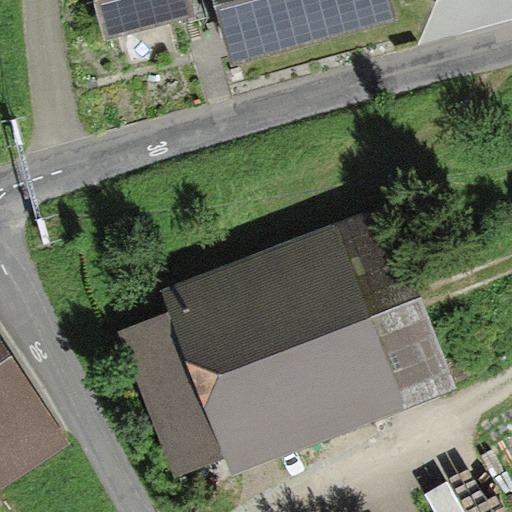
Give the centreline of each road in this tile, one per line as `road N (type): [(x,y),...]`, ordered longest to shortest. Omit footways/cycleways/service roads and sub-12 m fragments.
road 1 (unclassified): [(511,39),(0,190)]
road 2 (unclassified): [(0,258),(139,511)]
road 3 (track): [(288,511),(511,369)]
